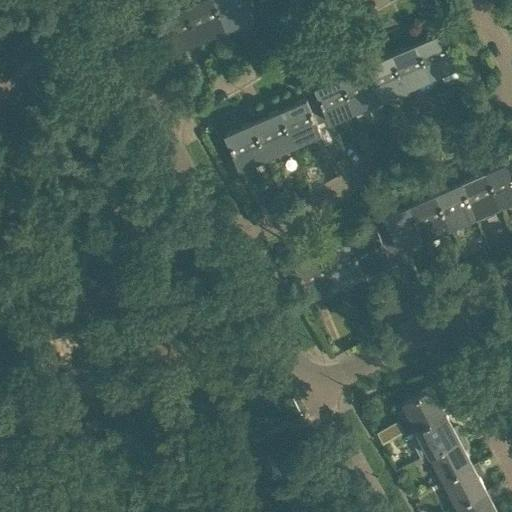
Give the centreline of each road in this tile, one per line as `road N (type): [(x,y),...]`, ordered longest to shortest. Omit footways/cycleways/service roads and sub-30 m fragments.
road 1 (residential): [(227,249),(511,86)]
road 2 (residential): [(157,124),(372,0)]
road 3 (residential): [(511,471),(436,323)]
road 4 (residential): [(310,391),(227,249)]
road 5 (track): [(186,472),(313,395)]
road 6 (residential): [(227,249),(157,124)]
road 7 (residential): [(310,391),(436,323)]
road 8 (residential): [(380,511),(310,391)]
road 9 (residential): [(157,124),(90,3)]
